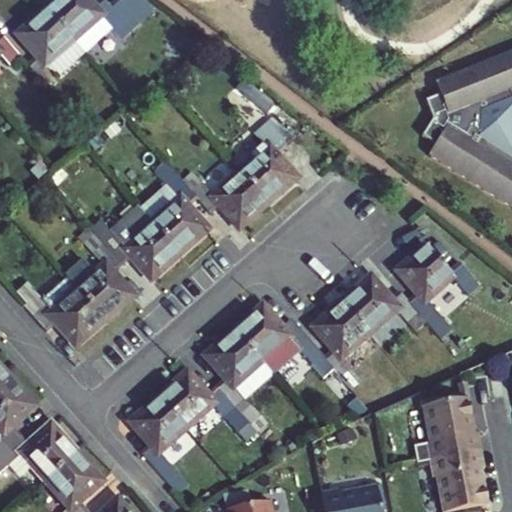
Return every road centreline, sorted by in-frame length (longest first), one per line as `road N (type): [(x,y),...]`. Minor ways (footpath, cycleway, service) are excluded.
road 1 (residential): [(88,412),(253,266),(324,239)]
road 2 (residential): [(0,312),(88,412)]
road 3 (residential): [(88,412),(170,511)]
